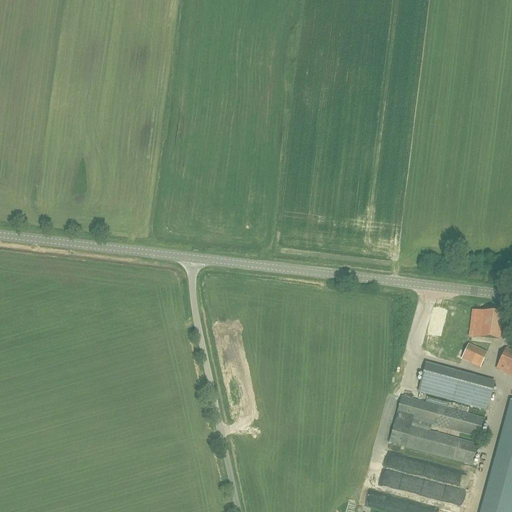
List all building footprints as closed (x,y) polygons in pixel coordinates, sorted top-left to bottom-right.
[(443,302),(430,350),(459,358),(464,340),(487,347),(496,312),(473,305),(472,310),(443,302)] [(461,359),(480,368),(487,353),(468,343),(461,359)] [(496,369),(511,376),(511,351),(505,348),(496,369)] [(426,363),(419,392),(487,410),(495,381),(426,363)] [(389,442),(472,465),(477,445),(410,427),(412,420),(480,438),(485,420),(438,407),(401,397),(389,442)] [(511,511),(511,430),(490,511),(511,511)]
